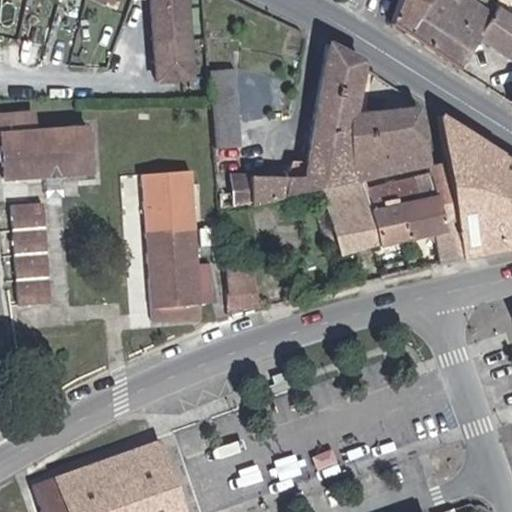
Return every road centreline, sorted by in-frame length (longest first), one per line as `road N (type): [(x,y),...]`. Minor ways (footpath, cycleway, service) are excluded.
road 1 (secondary): [(27,443),(237,352),(435,296)]
road 2 (primary): [(299,0),(511,134)]
road 3 (unclassified): [(435,296),(496,476)]
